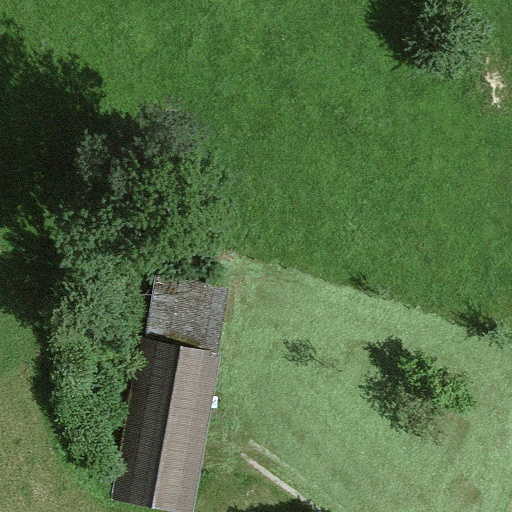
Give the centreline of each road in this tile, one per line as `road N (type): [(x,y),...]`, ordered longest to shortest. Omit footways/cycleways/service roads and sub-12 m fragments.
road 1 (track): [(0,246),(19,265),(25,288),(43,444),(72,488),(104,511)]
road 2 (track): [(214,430),(327,511)]
